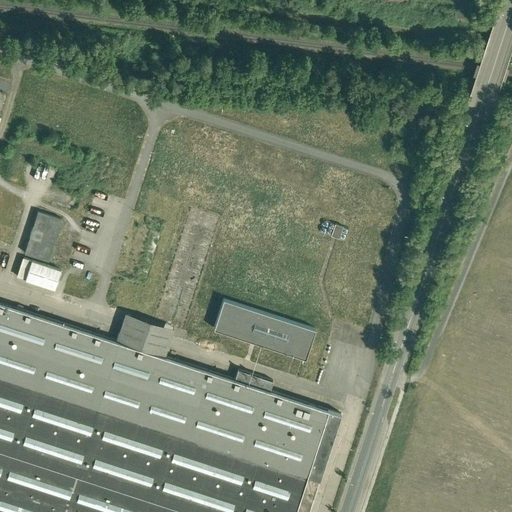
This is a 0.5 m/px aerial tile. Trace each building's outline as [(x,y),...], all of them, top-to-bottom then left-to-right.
[(62,218),(38,210),(25,252),(49,260),(62,218)] [(344,227),(336,225),(332,237),(340,239),(344,227)] [(61,269),(24,257),(18,276),(55,288),(61,269)] [(316,328),(224,298),(214,327),(306,357),(316,328)] [(0,511),(309,511),(342,413),(270,389),(235,378),(165,355),(117,339),(0,301),(0,511)] [(125,313),(117,339),(165,355),(173,329),(152,322),(143,319),(125,313)] [(274,380),(238,368),(235,378),(270,389),(274,380)]
